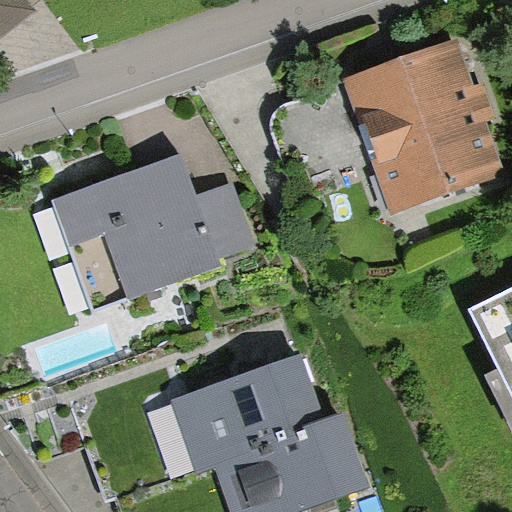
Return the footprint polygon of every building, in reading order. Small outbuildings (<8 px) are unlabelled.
[(0,0),(0,38),(38,9),(30,0),(0,0)] [(393,220),(506,180),(488,128),(499,124),(486,88),(474,92),(458,47),(346,86),(393,220)] [(260,248),(236,184),(198,198),(183,158),(57,205),(97,314),(223,268),(221,262),(260,248)] [(511,296),(470,318),(511,400),(511,296)] [(232,511),(301,511),(370,487),(344,416),(323,424),(300,361),(173,407),(199,478),(218,471),(232,511)]
